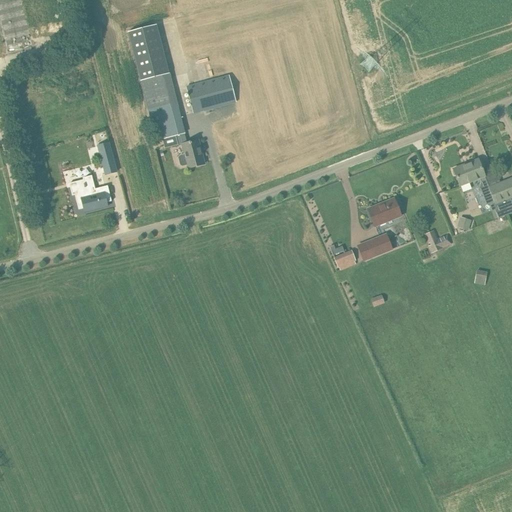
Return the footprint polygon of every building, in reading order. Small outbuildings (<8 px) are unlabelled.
[(174,137),(184,134),(170,82),(157,34),(155,26),(127,33),(129,41),(142,90),(148,111),(154,135),(160,133),(162,140),(174,137)] [(234,102),(228,77),(186,88),(192,114),(234,102)] [(187,144),(182,145),(184,155),(180,156),(179,158),(180,165),(182,167),(187,165),(188,168),(203,164),(198,141),(187,144)] [(109,143),(97,146),(105,175),(117,172),(109,143)] [(494,202),(493,199),(488,187),(486,181),(478,161),(465,166),(464,165),(453,169),(459,186),(480,177),(482,182),(479,188),(486,205),(494,202)] [(91,176),(82,178),(83,180),(69,184),(72,196),(74,195),(95,190),(95,189),(91,176)] [(497,208),(494,209),(497,219),(511,213),(511,204),(509,198),(511,197),(511,177),(500,183),(497,177),(486,181),(488,187),(493,199),(494,202),(497,208)] [(107,186),(95,189),(95,190),(74,195),(78,210),(83,209),(84,213),(107,207),(106,203),(111,201),(107,186)] [(400,215),(394,199),(368,210),(374,226),(400,215)] [(469,222),(460,219),(457,227),(467,230),(469,222)] [(435,238),(432,230),(423,234),(427,242),(428,241),(429,244),(427,245),(429,251),(449,243),(446,234),(435,238)] [(390,249),(384,234),(356,245),(362,261),(390,249)] [(353,260),(349,251),(333,258),(337,267),(353,260)] [(487,273),(476,271),(474,284),(484,286),(487,273)] [(371,300),(375,308),(386,303),(382,295),(371,300)]
